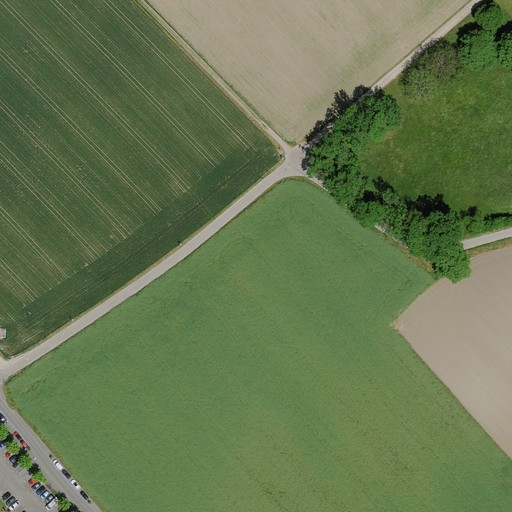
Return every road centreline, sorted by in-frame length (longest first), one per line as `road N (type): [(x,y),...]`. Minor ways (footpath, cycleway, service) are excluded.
road 1 (residential): [(511,232),(451,248),(411,244),(311,172),(289,168),(171,261),(0,376)]
road 2 (track): [(479,0),(312,143),(295,168)]
road 3 (track): [(142,0),(288,150),(295,168)]
road 4 (residential): [(96,511),(0,402)]
